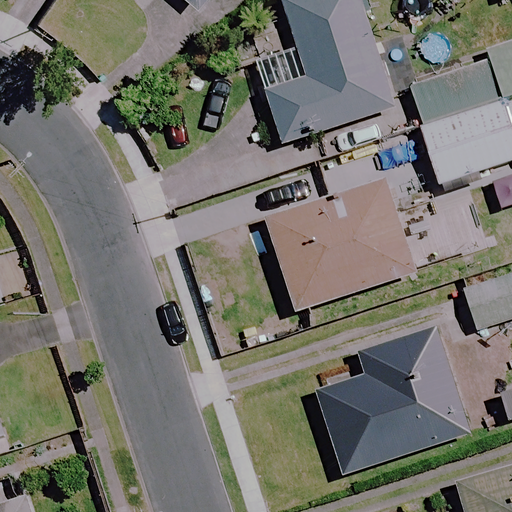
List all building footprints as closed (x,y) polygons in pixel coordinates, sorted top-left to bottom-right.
[(206,0),(181,0),(196,13),(206,0)] [(398,103),(364,0),(280,0),(304,72),(262,86),(280,142),(398,103)] [(511,157),(511,120),(505,99),(425,125),(443,180),(511,157)] [(414,280),(385,187),(267,224),(295,317),(414,280)] [(511,259),(511,223),(496,228),(506,261),(511,259)] [(30,292),(16,248),(0,252),(0,283),(5,300),(30,292)] [(511,323),(511,279),(463,294),(475,335),(511,323)] [(471,440),(438,332),(356,357),(363,378),(315,392),(341,480),(471,440)] [(149,445),(136,407),(112,414),(124,453),(149,445)] [(511,511),(511,474),(438,496),(442,511),(511,511)] [(0,511),(28,511),(25,503),(0,511)]
